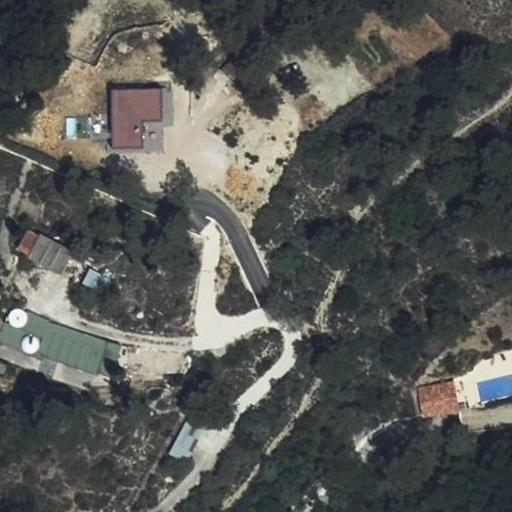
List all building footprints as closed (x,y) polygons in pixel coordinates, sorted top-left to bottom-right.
[(154,153),(155,123),(125,122),(124,153),(154,153)] [(19,253),(62,276),(72,257),(29,234),(19,253)] [(0,347),(42,367),(84,385),(95,364),(28,333),(25,339),(7,331),(0,344),(0,347)] [(0,347),(0,357),(37,376),(42,367),(0,347)] [(119,374),(95,364),(84,385),(108,397),(119,374)]
